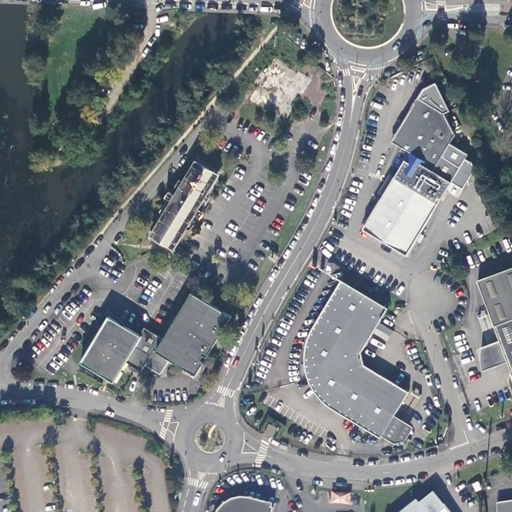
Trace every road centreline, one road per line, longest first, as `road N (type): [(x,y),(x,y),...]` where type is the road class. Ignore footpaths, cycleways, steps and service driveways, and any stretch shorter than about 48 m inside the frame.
road 1 (tertiary): [(352,112),(333,185),(217,417)]
road 2 (unclassified): [(233,443),(370,473),(417,467),(511,434)]
road 3 (unclassified): [(190,429),(87,401),(0,394)]
